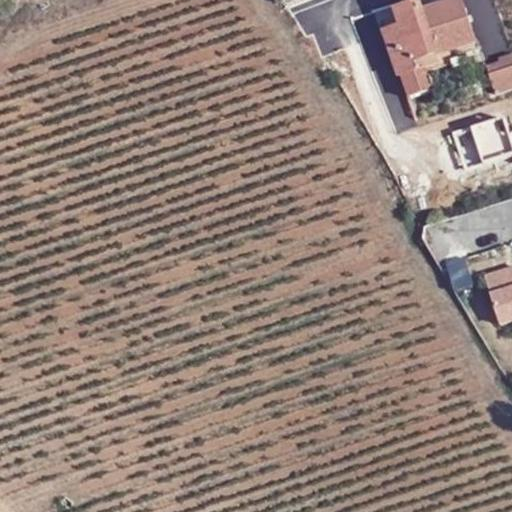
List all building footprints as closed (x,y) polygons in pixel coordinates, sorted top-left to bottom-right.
[(376,29),(375,0),(356,0),(357,30),(376,29)] [(387,34),(402,78),(403,77),(419,71),(417,66),(477,45),(462,3),(428,15),(424,5),(397,14),(402,28),(387,34)] [(511,55),(500,60),(501,63),(487,67),(498,96),(511,91),(511,55)] [(421,76),(419,71),(403,77),(411,100),(435,92),(428,73),(421,76)] [(437,204),(420,167),(413,170),(429,208),(437,204)] [(398,177),(415,214),(429,208),(413,170),(398,177)] [(511,268),(488,276),(502,323),(511,320),(511,268)]
